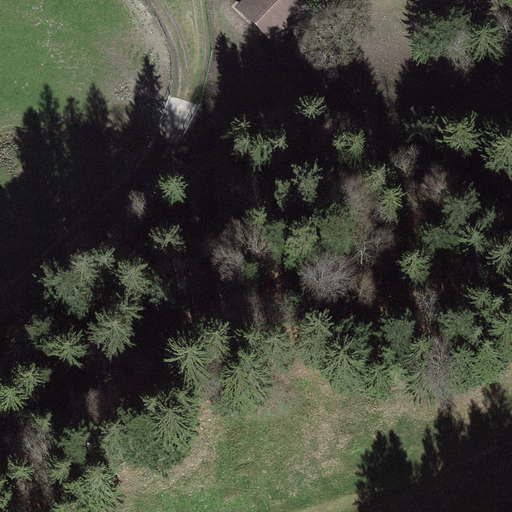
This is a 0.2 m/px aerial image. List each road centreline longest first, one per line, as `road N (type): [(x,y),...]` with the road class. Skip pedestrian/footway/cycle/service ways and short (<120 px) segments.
road 1 (track): [(0,311),(131,189),(156,160),(181,105)]
road 2 (track): [(311,511),(511,439)]
